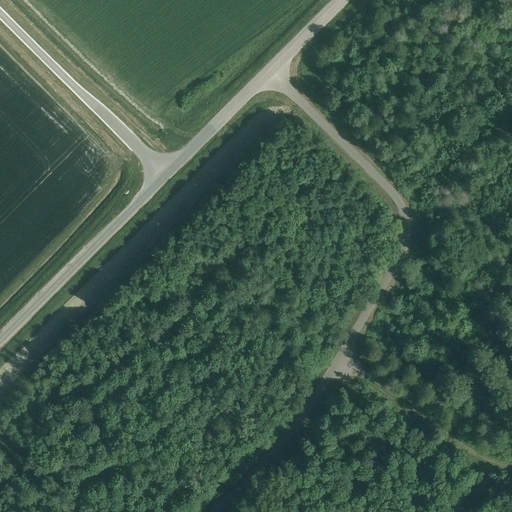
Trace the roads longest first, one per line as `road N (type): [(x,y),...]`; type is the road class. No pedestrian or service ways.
road 1 (residential): [(213,511),(284,440),(342,356),(406,233),(403,206),(390,190),(268,71)]
road 2 (unclassified): [(0,339),(168,171)]
road 3 (unclassified): [(168,171),(0,12)]
road 4 (track): [(511,464),(474,453),(340,359)]
road 5 (unclassified): [(168,171),(268,71)]
